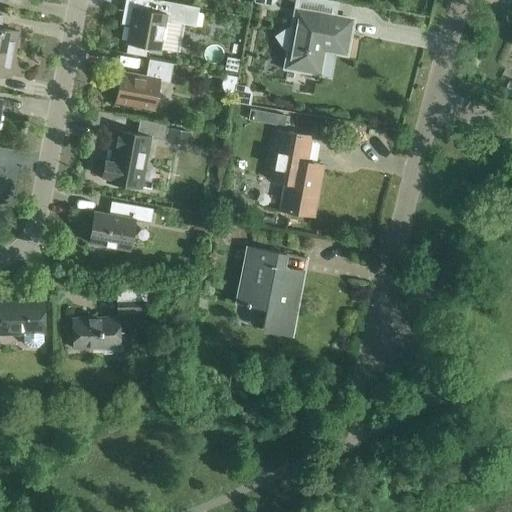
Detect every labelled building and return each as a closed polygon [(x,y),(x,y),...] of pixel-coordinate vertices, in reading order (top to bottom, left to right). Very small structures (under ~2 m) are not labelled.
[(184,24),(194,26),(198,7),(158,0),(151,0),(150,10),(132,7),(125,42),(179,52),(184,24)] [(320,47),(342,51),(348,21),(296,11),(292,28),(286,27),(274,35),(282,47),(289,49),(286,65),(316,70),(320,47)] [(0,50),(14,53),(18,31),(1,28),(3,15),(0,14),(0,50)] [(0,73),(9,75),(14,53),(0,50),(0,73)] [(156,78),(168,80),(171,63),(147,59),(144,76),(120,71),(115,102),(151,108),(156,78)] [(149,136),(162,139),(165,124),(137,119),(134,134),(114,130),(109,159),(104,159),(101,175),(106,176),(105,179),(140,186),(149,136)] [(278,209),(311,215),(320,170),(304,167),(310,135),(276,129),(267,179),(283,182),(278,209)] [(151,203),(150,189),(133,189),(133,203),(151,203)] [(132,217),(147,220),(150,208),(124,203),(122,215),(93,210),(87,241),(126,248),(132,217)] [(340,243),(337,225),(321,227),(324,245),(340,243)] [(267,332),(289,336),(304,257),(246,246),(235,302),(272,309),(267,332)] [(117,271),(118,280),(145,279),(145,270),(117,271)] [(116,299),(116,312),(145,311),(144,298),(116,299)] [(38,346),(43,340),(43,332),(45,332),(44,301),(0,302),(0,333),(23,333),(23,340),(29,346),(38,346)] [(122,318),(117,318),(117,315),(72,316),(73,348),(118,346),(118,342),(124,342),(128,341),(132,337),(134,332),(134,327),(132,323),(128,320),(122,318)]
